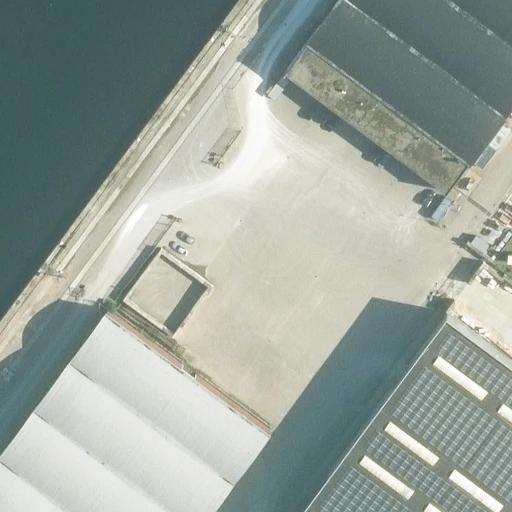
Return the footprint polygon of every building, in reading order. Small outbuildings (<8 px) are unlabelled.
[(511,0),(337,0),(325,17),(307,41),(385,99),(363,128),(370,133),(376,138),(398,109),(469,162),(485,141),(511,104),(511,0)] [(350,118),(363,128),(385,99),(307,41),(285,70),(285,71),(286,71),(293,76),(309,87),(324,99),(350,118)] [(447,191),(448,191),(469,162),(455,151),(441,140),(426,130),(412,119),(398,109),(376,138),(391,148),(405,159),(412,164),(419,169),(426,175),(433,180),(441,185),(447,190),(446,191),(447,191)] [(452,205),(445,201),(432,218),(439,222),(452,205)] [(489,248),(477,239),(472,245),(484,255),(489,248)] [(253,454),(270,430),(188,369),(108,309),(88,336),(55,381),(17,431),(0,454),(0,511),(209,511),(218,500),(253,454)] [(511,511),(511,359),(447,312),(298,511),(511,511)]
